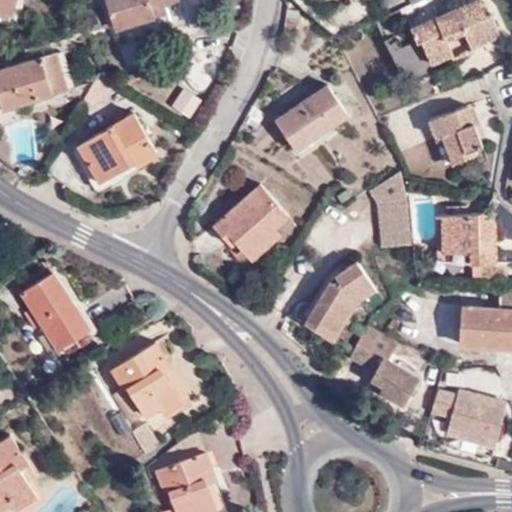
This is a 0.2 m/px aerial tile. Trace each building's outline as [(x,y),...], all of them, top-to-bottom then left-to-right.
[(19,0),(0,0),(0,11),(14,15),(19,0)] [(183,13),(179,0),(107,0),(117,32),(152,22),(150,12),(163,9),(166,17),(183,13)] [(489,19),(480,2),(413,37),(434,77),(505,39),(494,17),(489,19)] [(71,91),(62,53),(0,71),(0,90),(6,111),(71,91)] [(350,116),(334,90),(286,118),(303,149),(335,132),(333,125),(350,116)] [(488,144),(468,111),(434,130),(458,172),(481,160),(476,151),(488,144)] [(162,157),(137,113),(83,143),(102,180),(141,160),(144,167),(162,157)] [(372,196),(400,179),(398,171),(368,191),(372,196)] [(410,243),(404,196),(400,179),(372,196),(376,203),(381,247),(410,243)] [(285,227),(259,197),(209,239),(222,255),(230,248),(243,262),(285,227)] [(476,216),(441,218),(442,254),(469,254),(469,266),(494,266),(493,253),(478,253),(478,242),(492,241),(491,225),(476,216)] [(442,254),(441,218),(435,218),(435,265),(469,266),(469,254),(442,254)] [(493,253),(492,241),(478,242),(478,253),(493,253)] [(357,301),(375,288),(357,261),(335,275),(336,276),(331,281),(330,280),(304,322),(333,339),(357,301)] [(494,266),(469,266),(469,282),(506,283),(506,266),(494,266)] [(58,348),(88,329),(76,310),(79,309),(55,270),(21,291),(58,348)] [(511,288),(502,288),(501,310),(464,310),(464,350),(511,350),(511,288)] [(76,310),(88,329),(91,328),(79,309),(76,310)] [(419,386),(389,369),(395,358),(399,352),(368,334),(351,365),(377,380),(372,388),(385,396),(387,391),(396,396),(391,406),(390,406),(392,407),(391,406),(395,401),(407,408),(409,404),(419,386)] [(163,411),(183,400),(157,361),(166,355),(157,339),(112,368),(123,386),(113,392),(132,421),(159,405),(163,411)] [(157,361),(183,400),(191,395),(166,355),(157,361)] [(480,406),(472,389),(472,388),(458,384),(457,391),(439,386),(437,386),(433,406),(453,410),(449,428),(498,439),(508,395),(494,392),(494,395),(480,406)] [(494,395),(472,389),(480,406),(494,395)] [(391,406),(396,396),(387,391),(385,396),(382,401),(391,406)] [(407,415),(413,406),(409,404),(407,408),(395,401),(391,406),(407,415)] [(160,443),(146,422),(131,431),(144,453),(160,443)] [(206,449),(200,431),(148,466),(151,475),(158,473),(157,469),(206,449)] [(38,496),(21,467),(14,457),(23,452),(11,432),(0,439),(0,511),(12,503),(16,509),(38,496)] [(218,477),(206,449),(157,469),(158,473),(166,491),(170,490),(176,505),(178,511),(220,511),(208,481),(218,477)] [(14,457),(21,467),(29,462),(23,452),(14,457)]
